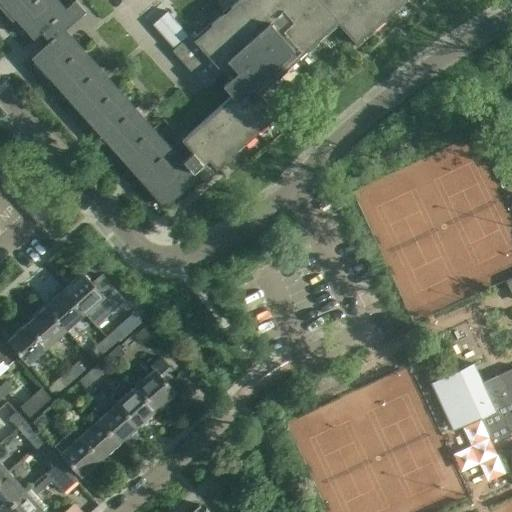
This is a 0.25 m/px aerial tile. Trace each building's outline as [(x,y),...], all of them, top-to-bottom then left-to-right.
[(0,0),(0,1),(33,39),(36,37),(44,46),(31,58),(164,206),(198,178),(195,174),(188,168),(64,30),(85,11),(75,1),(66,9),(57,0),(0,0)] [(232,95),(182,140),(193,152),(183,160),(189,167),(188,168),(195,174),(196,172),(202,178),(203,179),(205,180),(207,179),(208,179),(211,177),(212,175),(212,174),(212,172),(211,171),(205,164),(209,161),(216,170),(278,115),(259,94),(338,24),(357,45),(407,0),(238,0),(194,40),(190,35),(172,51),(176,55),(170,61),(190,82),(195,77),(206,89),(223,74),(228,80),(223,85),(232,95)] [(0,180),(1,181),(19,165),(11,156),(0,166),(0,180)] [(19,165),(1,181),(9,190),(27,174),(19,165)] [(27,174),(9,190),(17,199),(35,183),(27,174)] [(35,183),(17,199),(25,208),(43,192),(35,183)] [(43,192),(25,208),(33,217),(51,201),(43,192)] [(51,201),(33,217),(40,225),(59,209),(51,201)] [(64,291),(84,314),(103,296),(83,273),(64,291)] [(65,330),(84,314),(64,291),(45,307),(65,330)] [(46,347),(65,330),(45,307),(26,324),(46,347)] [(46,347),(26,324),(7,341),(28,364),(46,347)] [(123,336),(116,328),(105,337),(112,345),(123,336)] [(95,346),(102,354),(112,345),(105,337),(95,346)] [(119,345),(108,354),(114,362),(125,353),(119,345)] [(156,410),(175,393),(167,384),(175,375),(160,359),(151,367),(154,371),(142,381),(139,377),(132,384),(135,387),(136,386),(156,410)] [(85,369),(78,361),(67,371),(74,379),(85,369)] [(106,370),(99,362),(88,372),(95,380),(106,370)] [(453,431),(481,417),(494,444),(511,435),(511,368),(482,382),(476,369),(473,363),(431,383),(453,431)] [(57,379),(64,388),(74,379),(67,371),(57,379)] [(78,381),(85,389),(95,380),(88,372),(78,381)] [(13,388),(6,381),(0,386),(0,396),(2,398),(13,388)] [(138,426),(156,410),(136,386),(135,387),(117,403),(138,426)] [(43,390),(22,409),(29,417),(51,398),(43,390)] [(98,420),(119,443),(138,426),(117,403),(112,398),(93,414),(98,420)] [(16,411),(8,418),(17,429),(25,421),(16,411)] [(43,413),(33,422),(39,430),(50,420),(43,413)] [(100,460),(119,443),(98,420),(79,436),(100,460)] [(30,449),(41,439),(25,421),(17,429),(21,434),(19,436),(30,449)] [(100,460),(79,436),(73,428),(54,445),(82,476),(100,460)] [(51,467),(59,460),(50,450),(42,457),(51,467)] [(28,488),(24,491),(1,511),(41,511),(46,508),(35,495),(52,480),(62,492),(76,480),(59,460),(51,467),(52,468),(45,473),(28,488)] [(0,511),(1,511),(24,491),(7,472),(0,478),(0,511)]
